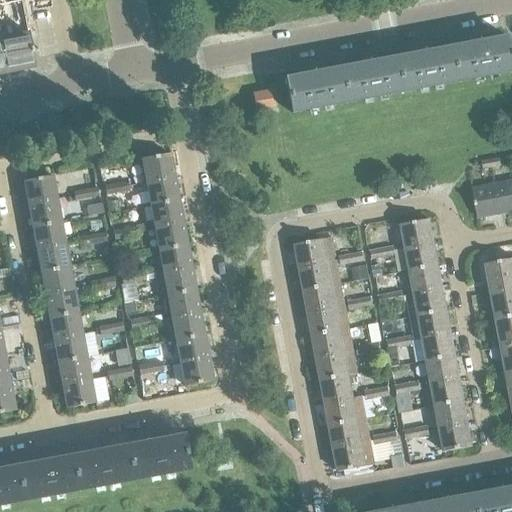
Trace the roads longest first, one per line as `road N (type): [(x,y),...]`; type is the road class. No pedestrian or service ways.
road 1 (residential): [(458,249),(448,200),(270,230),(314,501),(498,467)]
road 2 (residential): [(49,430),(236,399),(188,130)]
road 3 (residential): [(177,67),(511,3)]
road 4 (residential): [(49,430),(0,178)]
road 5 (residential): [(458,249),(498,467)]
road 6 (residential): [(0,166),(188,130)]
